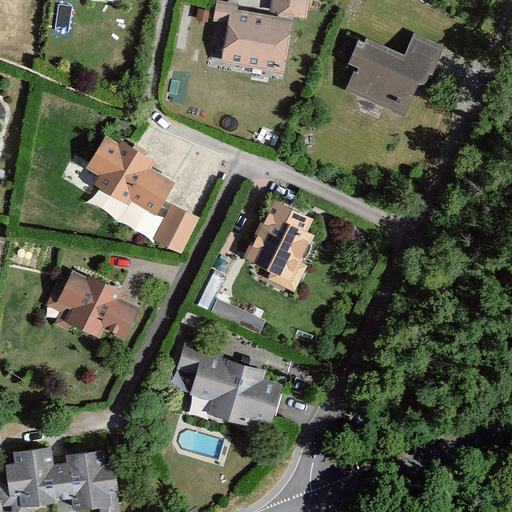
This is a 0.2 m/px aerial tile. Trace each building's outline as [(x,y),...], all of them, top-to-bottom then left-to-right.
[(274,0),(272,15),(309,23),(313,0),(274,0)] [(292,23),(231,14),(222,68),(283,78),(292,23)] [(358,67),(346,92),(405,117),(423,74),(433,75),(443,46),(415,34),(406,55),(367,39),(365,43),(359,41),(349,64),(358,67)] [(162,165),(108,135),(87,172),(103,181),(99,188),(133,207),(136,201),(164,217),(181,186),(158,173),(162,165)] [(276,203),(247,262),(275,276),(272,282),(298,295),(324,242),(314,237),(320,224),(276,203)] [(174,209),(157,245),(186,258),(203,222),(174,209)] [(125,297),(74,273),(59,305),(75,313),(69,325),(105,342),(109,333),(130,343),(143,315),(121,304),(125,297)] [(218,295),(212,308),(258,331),(265,319),(218,295)] [(188,348),(179,375),(201,382),(195,400),(216,407),(211,420),(254,434),(256,426),(275,432),(289,393),(269,386),(272,376),(188,348)] [(20,469),(9,471),(11,489),(3,490),(5,511),(13,511),(16,511),(15,511),(45,511),(79,507),(79,511),(124,511),(116,453),(67,460),(65,450),(18,457),(20,469)]
